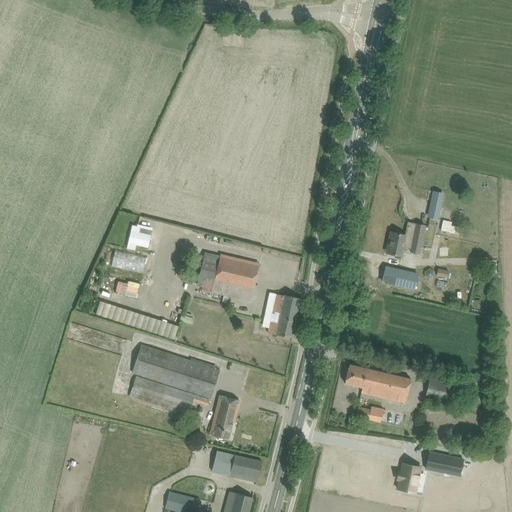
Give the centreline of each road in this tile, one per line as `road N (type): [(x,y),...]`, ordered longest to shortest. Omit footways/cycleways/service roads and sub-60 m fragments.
road 1 (primary): [(273,511),(379,20)]
road 2 (unclassified): [(379,20),(325,11),(253,15),(153,0)]
